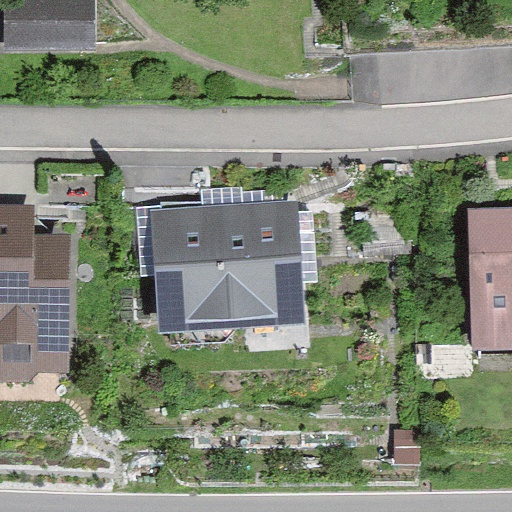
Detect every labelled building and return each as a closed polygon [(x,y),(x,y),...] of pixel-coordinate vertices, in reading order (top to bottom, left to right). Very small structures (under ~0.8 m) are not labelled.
[(341,0),(344,45),(436,40),(433,0),(341,0)] [(433,0),(436,40),(485,37),(483,0),(433,0)] [(511,0),(483,0),(485,37),(511,35),(511,0)] [(84,3),(15,4),(15,44),(84,44),(84,3)] [(286,218),(175,225),(179,280),(190,279),(192,318),(292,311),(286,218)] [(0,219),(0,364),(59,365),(61,249),(21,248),(22,220),(0,219)] [(511,341),(511,221),(475,223),(479,343),(511,341)]
